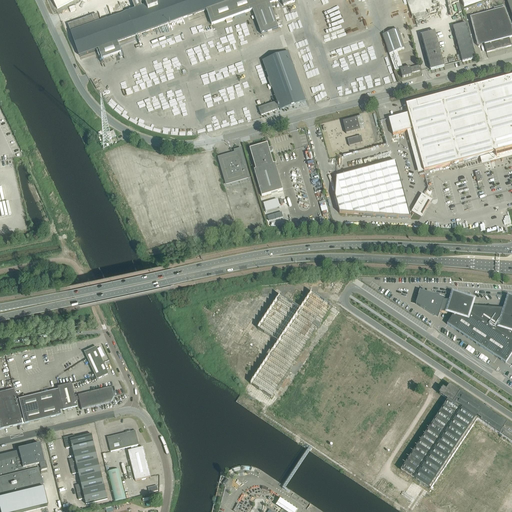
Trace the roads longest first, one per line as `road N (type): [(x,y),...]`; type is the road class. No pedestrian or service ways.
road 1 (unclassified): [(38,0),(92,105),(130,134),(172,145),(214,141),(511,61)]
road 2 (primary): [(0,318),(299,258),(511,267)]
road 3 (primary): [(511,251),(290,249),(0,307)]
road 4 (unclassified): [(511,392),(351,285),(341,301),(511,416)]
road 5 (unknown): [(321,170),(391,150),(408,197),(440,221)]
road 6 (unclassified): [(0,441),(130,410)]
